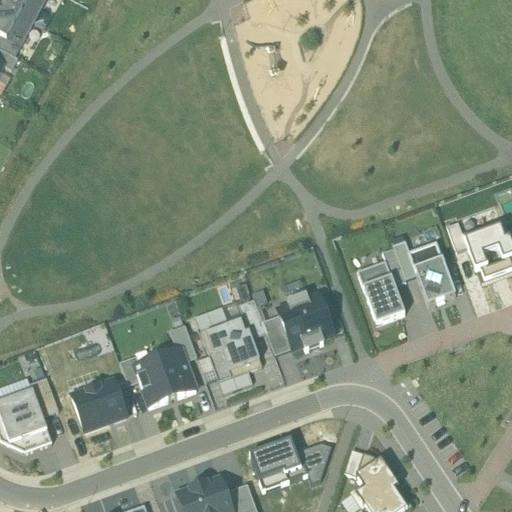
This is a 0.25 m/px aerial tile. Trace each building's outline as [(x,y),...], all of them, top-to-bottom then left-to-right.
[(0,0),(0,8),(34,27),(47,2),(42,0),(0,0)] [(0,40),(21,51),(34,27),(0,8),(0,40)] [(0,53),(15,62),(21,51),(0,40),(0,53)] [(0,53),(0,67),(3,69),(3,70),(12,75),(18,63),(15,62),(0,53)] [(458,227),(447,231),(456,258),(468,253),(475,274),(480,272),(484,283),(511,272),(511,265),(510,261),(511,260),(511,246),(510,240),(505,242),(499,225),(462,238),(458,227)] [(405,285),(416,281),(408,258),(409,257),(405,246),(393,251),(393,253),(405,285)] [(408,258),(416,281),(427,311),(455,300),(436,247),(409,257),(408,258)] [(385,266),(394,291),(406,287),(405,285),(393,253),(382,257),(385,266)] [(394,291),(385,266),(357,277),(376,330),(405,319),(394,291)] [(279,320),(292,354),(292,356),(304,352),(305,355),(323,349),(322,345),(334,341),(318,299),(307,304),(305,300),(288,307),(289,310),(277,315),(279,320)] [(239,310),(243,322),(243,321),(252,344),(267,338),(262,327),(254,305),(239,310)] [(292,354),(279,320),(262,327),(267,338),(275,360),(292,354)] [(243,321),(243,322),(200,337),(219,387),(262,371),(252,344),(243,321)] [(181,354),(186,367),(197,363),(185,331),(170,336),(176,355),(181,354)] [(176,355),(162,361),(163,365),(151,369),(149,365),(139,369),(134,371),(139,387),(149,412),(196,395),(186,367),(181,354),(176,355)] [(128,391),(139,387),(134,371),(139,369),(136,361),(120,367),(128,391)] [(46,383),(30,389),(32,395),(42,422),(59,416),(46,383)] [(114,386),(72,401),(85,436),(127,421),(114,386)] [(42,422),(32,395),(0,407),(0,445),(0,447),(24,458),(52,448),(42,422)] [(294,442),(249,459),(263,496),(308,480),(311,489),(319,486),(331,450),(321,447),(300,456),(294,442)] [(351,498),(359,511),(365,511),(398,491),(381,464),(377,467),(374,462),(352,454),(344,477),(356,481),(362,491),(351,498)] [(219,482),(177,498),(182,511),(230,511),(225,497),(219,482)] [(255,511),(247,489),(225,497),(230,511),(255,511)] [(412,511),(398,491),(365,511),(412,511)]
